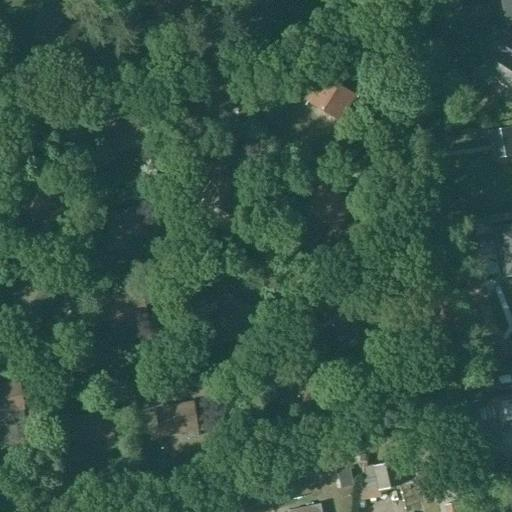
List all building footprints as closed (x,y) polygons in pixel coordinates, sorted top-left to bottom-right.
[(53,0),(56,2),(41,26),(70,45),(68,49),(68,50),(87,20),(54,0),(53,0)] [(136,23),(166,41),(181,16),(185,19),(186,18),(155,0),(149,0),(133,27),(136,23)] [(511,37),(502,31),(492,47),(502,53),(489,73),(510,87),(505,94),(506,101),(511,104),(511,37)] [(195,97),(196,97),(199,93),(229,111),(244,86),(248,89),(248,88),(213,67),(195,97)] [(308,101),(338,119),(353,94),(357,97),(358,96),(323,75),(305,105),(306,105),(308,101)] [(105,135),(108,152),(144,145),(140,120),(95,129),(96,137),(105,135)] [(492,157),(511,156),(511,126),(491,128),(492,157)] [(230,179),(219,172),(201,202),(204,198),(234,216),(249,191),(253,194),(254,193),(241,185),(246,178),(235,171),(230,179)] [(318,182),(322,184),(307,209),(337,227),(334,232),(335,232),(353,202),(319,181),(318,182)] [(20,207),(48,227),(65,204),(69,207),(70,206),(37,182),(16,210),(17,211),(20,207)] [(108,223),(111,239),(147,232),(142,208),(96,216),(98,225),(108,223)] [(511,225),(496,228),(505,276),(511,274),(511,225)] [(29,274),(13,298),(41,318),(39,322),(39,323),(59,294),(25,271),(29,274)] [(68,288),(62,296),(74,304),(79,296),(68,288)] [(355,334),(371,310),(375,312),(341,290),(322,320),(323,320),(326,316),(355,334)] [(99,303),(102,319),(109,318),(110,323),(146,317),(142,292),(105,298),(106,302),(99,303)] [(232,297),(217,322),(247,340),(244,344),(245,345),(263,315),(228,294),(228,295),(232,297)] [(284,399),(313,417),(329,393),(331,394),(332,393),(299,373),(280,403),(281,403),(284,399)] [(0,410),(11,409),(13,419),(25,417),(19,382),(0,385),(0,410)] [(336,385),(332,393),(331,394),(343,401),(349,393),(336,385)] [(188,438),(198,436),(193,403),(156,409),(160,434),(187,430),(188,438)] [(106,447),(114,446),(109,412),(72,417),(76,442),(105,438),(106,447)] [(370,464),(376,489),(402,483),(396,458),(370,464)] [(335,470),(338,484),(349,482),(347,468),(335,470)] [(439,504),(441,511),(450,511),(458,510),(455,500),(439,504)]
